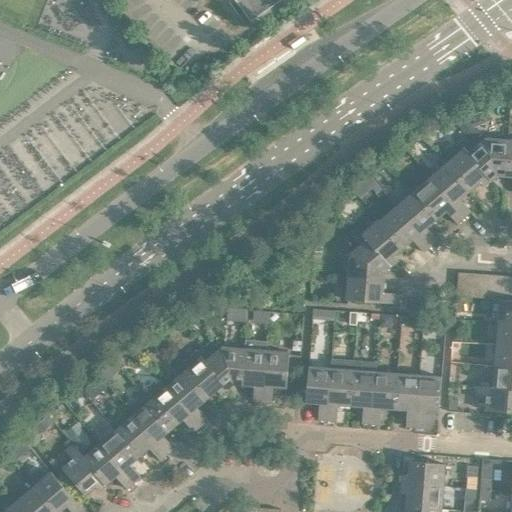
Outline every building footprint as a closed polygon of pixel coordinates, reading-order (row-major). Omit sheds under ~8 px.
[(233,0),(250,22),(279,0),(233,0)] [(466,116),(456,124),(469,140),(479,132),(466,116)] [(504,176),(507,140),(484,138),(474,147),(466,137),(459,143),(464,148),(463,148),(490,180),(500,171),(504,172),(504,176)] [(490,180),(463,148),(446,163),(469,190),(479,182),(483,186),(490,180)] [(446,163),(429,178),(463,218),(470,212),(459,199),(469,190),(446,163)] [(456,223),(463,218),(429,178),(412,192),(435,219),(445,211),(456,223)] [(412,192),(396,206),(429,246),(436,240),(426,227),(435,219),(412,192)] [(422,252),(429,246),(396,206),(379,220),(402,248),(412,239),(422,252)] [(379,220),(362,235),(389,266),(396,260),(392,256),(402,248),(379,220)] [(349,254),(347,277),(383,280),(383,279),(379,278),(379,275),(389,266),(362,235),(358,230),(351,236),(359,246),(349,254)] [(468,297),(469,273),(457,272),(455,296),(468,297)] [(480,298),(481,274),(469,273),(468,297),(480,298)] [(492,299),(493,275),(481,274),(480,298),(492,299)] [(504,300),(505,276),(493,275),(492,299),(500,300),(504,300)] [(397,304),(398,294),(382,292),(383,280),(347,277),(345,300),(397,304)] [(511,300),(504,300),(500,300),(498,322),(511,323),(511,300)] [(511,323),(498,322),(496,344),(511,345),(511,323)] [(244,349),(241,384),(254,385),(253,402),(262,402),(266,350),(267,341),(245,340),(244,349)] [(299,351),(300,341),(292,340),(291,350),(299,351)] [(511,345),(496,344),(494,366),(511,367),(511,345)] [(203,346),(196,352),(196,351),(178,366),(183,372),(206,399),(216,390),(220,395),(227,389),(204,362),(211,355),(203,346)] [(241,384),(244,349),(221,347),(204,362),(227,389),(237,381),(241,381),(240,384),(241,384)] [(289,352),(266,350),(262,402),(271,403),(272,387),(286,388),(289,352)] [(350,405),(352,370),(353,360),(331,358),(331,368),(327,420),(336,421),(337,405),(350,405)] [(370,423),(374,372),(375,362),(353,360),(352,370),(350,405),(363,406),(361,423),(370,423)] [(327,420),(331,368),(308,366),(305,402),(319,403),(317,419),(327,420)] [(511,367),(494,366),(492,387),(492,388),(511,389),(511,367)] [(183,372),(166,386),(200,426),(207,420),(196,407),(206,399),(183,372)] [(394,409),(396,373),(374,372),(370,423),(380,424),(381,408),(394,409)] [(396,373),(394,409),(406,410),(405,426),(414,427),(418,375),(396,373)] [(418,375),(414,427),(423,427),(425,411),(438,412),(441,377),(418,375)] [(144,394),(172,428),(182,419),(193,432),(200,426),(166,386),(161,380),(144,394)] [(511,389),(492,388),(492,387),(475,386),(474,395),(486,396),(485,410),(511,412),(511,389)] [(127,409),(132,415),(166,454),(173,448),(163,436),(172,428),(144,394),(127,409)] [(166,454),(132,415),(116,429),(139,456),(149,448),(159,460),(166,454)] [(139,456),(116,429),(99,443),(133,483),(140,477),(129,465),(139,456)] [(30,448),(23,439),(15,446),(22,454),(30,448)] [(99,443),(83,457),(82,457),(106,485),(115,476),(126,489),(133,483),(99,443)] [(82,457),(83,457),(72,444),(64,450),(72,458),(61,468),(84,495),(95,486),(99,490),(106,485),(82,457)] [(401,483),(442,486),(444,463),(409,461),(408,474),(402,473),(401,483)] [(477,477),(477,466),(467,465),(466,476),(477,477)] [(50,472),(33,487),(54,511),(58,511),(66,505),(71,511),(83,511),(84,511),(50,472)] [(490,490),(491,480),(480,479),(479,490),(490,490)] [(405,505),(441,508),(442,486),(401,483),(400,492),(406,493),(405,505)] [(54,511),(33,487),(16,501),(25,511),(54,511)] [(489,501),(490,490),(479,490),(479,500),(489,501)] [(474,511),(475,501),(464,500),(463,511),(474,511)] [(25,511),(16,501),(2,511),(25,511)]
